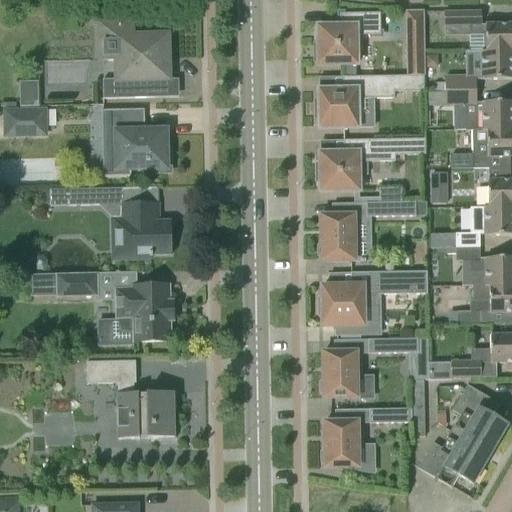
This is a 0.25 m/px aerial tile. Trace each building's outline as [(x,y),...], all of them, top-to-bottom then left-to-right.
[(469,28),(470,53),(485,53),(485,54),(511,53),(511,26),(481,26),(481,13),(444,13),(444,28),(469,28)] [(422,14),(406,14),(407,78),(423,78),(422,14)] [(339,15),(340,28),(317,28),(318,67),(356,66),(356,37),(380,37),(380,15),(339,15)] [(155,82),(168,81),(167,37),(134,38),(134,24),(96,25),(98,63),(113,62),(114,83),(103,83),(104,101),(155,99),(155,82)] [(445,79),(445,93),(476,93),(476,82),(511,81),(511,53),(485,54),(485,53),(470,53),(465,54),(465,79),(445,79)] [(437,58),(426,58),(426,68),(437,68),(437,58)] [(407,78),(342,79),(342,91),(318,92),(319,130),(358,130),(357,111),(364,111),(364,100),(394,100),(394,94),(424,93),(423,78),(407,78)] [(19,84),(19,109),(38,108),(37,83),(19,84)] [(466,133),(472,133),(472,132),(511,131),(511,103),(482,104),(482,105),(477,105),(476,93),(445,93),(445,110),(465,109),(466,133)] [(165,174),(165,170),(166,170),(165,133),(144,133),(144,111),(124,111),(101,112),(102,179),(110,179),(130,178),(130,171),(148,171),(148,174),(165,174)] [(4,113),(4,129),(47,128),(47,112),(4,113)] [(463,171),(479,171),(488,171),(488,159),(511,158),(511,131),(472,132),(472,133),(473,157),(451,157),(452,171),(463,171)] [(319,155),(320,194),(359,193),(359,175),(365,175),(365,164),(395,163),(395,157),(425,157),(424,141),(343,142),(343,155),(319,155)] [(445,205),(445,181),(431,181),(431,205),(445,205)] [(511,181),(488,182),(488,209),(488,210),(511,209),(511,181)] [(141,205),(141,190),(50,192),(50,208),(120,207),(120,221),(112,221),(112,263),(148,262),(150,259),(152,259),(152,257),(172,257),(171,223),(159,223),(158,205),(141,205)] [(402,204),(402,191),(379,191),(379,205),(402,204)] [(402,204),(379,205),(365,205),(366,219),(415,218),(415,204),(402,204)] [(455,236),(456,249),(479,249),(479,238),(511,237),(511,209),(488,210),(488,209),(484,209),(484,210),(470,211),(470,236),(455,236)] [(321,260),(321,264),(354,263),(354,243),(357,243),(357,225),(354,225),(353,217),(320,218),(320,246),(318,248),(318,257),(321,260)] [(472,274),(473,288),(511,287),(511,259),(480,260),(479,249),(456,249),(456,256),(456,263),(471,263),(471,274),(472,274)] [(321,300),(318,300),(319,317),(322,317),(322,328),(363,327),(363,309),(370,309),(370,297),(427,296),(426,273),(350,275),(350,288),(321,288),(321,300)] [(57,276),(58,298),(96,297),(96,275),(57,276)] [(120,322),(109,323),(110,347),(131,346),(131,343),(134,343),(134,344),(150,344),(170,343),(169,323),(173,322),(173,317),(172,310),(172,304),(169,304),(168,287),(148,288),(133,288),(133,292),(116,292),(116,320),(117,320),(120,320),(120,322)] [(511,287),(473,288),(473,302),(469,302),(470,313),(456,314),(457,327),(481,327),(480,314),(490,314),(490,315),(511,314),(511,287)] [(490,351),(470,352),(470,363),(450,364),(450,380),(496,380),(496,365),(511,364),(511,336),(490,337),(490,351)] [(367,342),(368,356),(417,355),(417,341),(367,342)] [(320,385),(320,394),(323,396),(323,400),(357,400),(356,380),(360,380),(359,362),(356,362),(356,354),(322,355),(323,382),(320,385)] [(89,365),(90,387),(119,386),(119,396),(117,396),(118,441),(174,440),(173,395),(134,395),(133,385),(135,385),(135,363),(115,363),(89,365)] [(411,390),(423,390),(423,382),(411,382),(411,390)] [(484,460),(487,455),(490,450),(493,452),(507,427),(493,419),(500,407),(482,396),(467,387),(452,413),(461,418),(455,428),(453,427),(450,433),(446,439),(448,440),(442,450),(433,445),(418,470),(451,490),(458,477),(473,486),(487,461),(484,460)] [(411,398),(423,398),(423,390),(411,390),(411,398)] [(412,406),(424,406),(423,398),(411,398),(412,406)] [(412,414),(424,414),(424,406),(412,406),(412,414)] [(369,411),(369,426),(411,425),(411,411),(369,411)] [(412,422),(424,422),(424,414),(412,414),(412,422)] [(446,416),(437,416),(438,426),(444,429),(446,426),(446,416)] [(412,430),(424,430),(424,422),(412,422),(412,430)] [(321,454),(322,463),(324,466),(324,470),(358,469),(357,450),(361,449),(361,432),(357,432),(357,423),(323,424),(324,452),(321,454)] [(424,430),(412,430),(412,438),(424,438),(424,430)]
